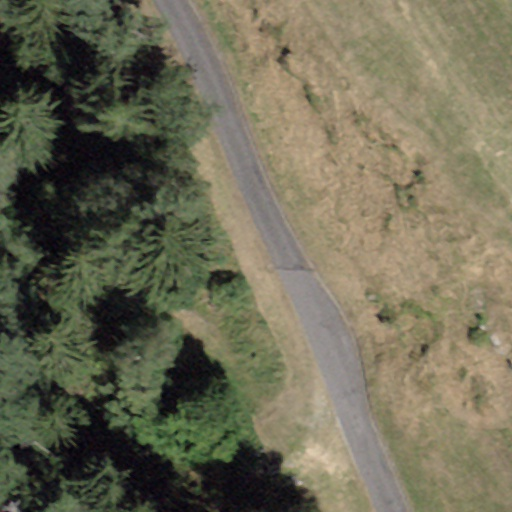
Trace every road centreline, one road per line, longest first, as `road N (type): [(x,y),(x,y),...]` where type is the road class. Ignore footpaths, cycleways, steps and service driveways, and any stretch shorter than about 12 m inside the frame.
road 1 (unclassified): [(160,0),(288,267),(384,511)]
road 2 (track): [(0,28),(74,103),(116,220),(158,287),(271,387),(341,408)]
